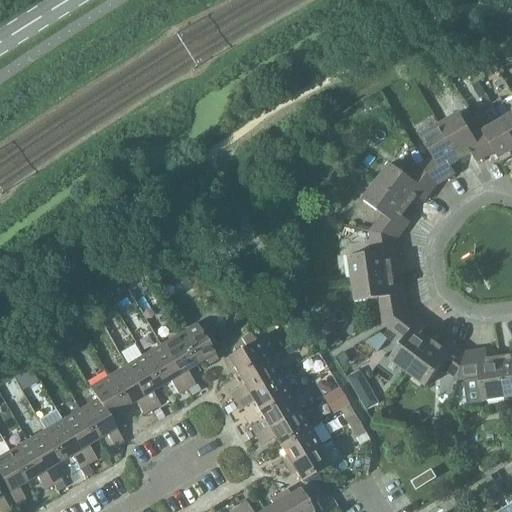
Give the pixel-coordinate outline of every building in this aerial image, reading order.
[(511,62),(511,54),(508,47),(501,51),(509,64),(511,62)] [(497,53),(489,58),(497,71),(505,66),(497,53)] [(471,69),(479,83),(485,79),(477,65),(471,69)] [(479,83),(471,69),(464,73),(472,86),(479,83)] [(462,161),(472,155),(477,163),(494,152),(495,152),(483,132),(484,131),(482,127),(471,133),(460,114),(440,125),(462,161)] [(511,114),(502,121),(511,137),(511,114)] [(495,152),(494,152),(501,165),(511,158),(511,137),(502,121),(484,131),(483,132),(495,152)] [(424,164),(437,186),(456,175),(451,167),(462,161),(440,125),(421,137),(433,158),(424,164)] [(315,140),(311,146),(327,158),(331,152),(315,140)] [(410,207),(417,198),(425,203),(437,186),(424,164),(419,166),(410,179),(390,164),(377,182),(410,207)] [(403,217),(410,207),(377,182),(363,201),(383,215),(370,233),(397,240),(410,223),(403,217)] [(393,274),(391,262),(401,261),(397,240),(370,233),(373,254),(349,257),(352,280),(393,274)] [(135,266),(120,274),(122,277),(126,285),(140,277),(135,266)] [(395,286),(393,274),(352,280),(355,303),(380,299),(383,321),(407,306),(404,285),(395,286)] [(194,287),(195,282),(193,277),(188,276),(184,278),(182,283),(184,287),(189,289),(194,287)] [(102,285),(87,294),(96,310),(111,301),(102,285)] [(80,303),(69,310),(73,316),(84,309),(80,303)] [(407,306),(383,321),(387,328),(411,313),(407,306)] [(404,341),(389,361),(408,374),(433,341),(423,334),(429,326),(411,313),(387,328),(404,341)] [(196,366),(205,360),(208,365),(217,360),(209,346),(203,336),(209,333),(211,332),(206,322),(198,327),(196,325),(178,336),(196,366)] [(334,331),(331,325),(319,332),(323,338),(334,331)] [(68,332),(60,337),(65,345),(73,340),(68,332)] [(209,333),(203,336),(209,346),(215,343),(209,333)] [(238,376),(269,358),(258,340),(255,341),(251,334),(241,339),(246,347),(223,361),(228,370),(233,367),(238,376)] [(380,334),(365,343),(379,353),(388,340),(380,334)] [(161,346),(187,390),(195,385),(187,371),(196,366),(178,336),(161,346)] [(433,341),(408,374),(426,388),(441,368),(458,381),(465,353),(448,341),(442,348),(433,341)] [(294,343),(284,350),(288,356),(298,349),(294,343)] [(187,390),(161,346),(143,356),(161,387),(170,381),(178,395),(187,390)] [(511,346),(510,347),(511,356),(499,358),(505,399),(511,397),(511,346)] [(64,350),(53,356),(59,366),(70,360),(64,350)] [(499,358),(488,360),(486,350),(465,353),(458,381),(479,378),(483,402),(505,399),(499,358)] [(344,354),(336,358),(340,365),(348,361),(344,354)] [(161,387),(143,356),(126,367),(152,411),(160,406),(152,392),(161,387)] [(235,402),(279,376),(269,358),(238,376),(244,386),(230,394),(235,402)] [(152,411),(126,367),(108,377),(126,407),(135,402),(143,416),(152,411)] [(259,411),(289,393),(279,376),(235,402),(240,411),(254,402),(259,411)] [(126,407),(108,377),(90,388),(97,400),(116,432),(125,427),(117,413),(126,407)] [(12,381),(2,387),(11,403),(22,396),(12,381)] [(339,388),(325,396),(335,414),(340,411),(349,406),(339,388)] [(300,411),(289,393),(259,411),(265,421),(251,429),(256,437),(300,411)] [(48,419),(64,408),(59,399),(42,409),(48,419)] [(116,432),(97,400),(80,410),(97,441),(107,435),(115,449),(124,444),(116,432)] [(233,404),(225,409),(228,414),(236,410),(233,404)] [(349,406),(340,411),(344,419),(354,414),(349,406)] [(97,441),(80,410),(62,421),(88,465),(97,460),(88,446),(97,441)] [(160,410),(154,413),(158,421),(164,417),(160,410)] [(275,437),(280,447),(310,429),(300,411),(256,437),(261,446),(275,437)] [(316,417),(324,435),(335,430),(326,412),(316,417)] [(344,419),(350,429),(359,423),(354,414),(344,419)] [(88,465),(62,421),(45,431),(62,462),(72,456),(80,470),(88,465)] [(365,433),(359,423),(350,429),(356,438),(365,433)] [(281,458),(286,467),(321,446),(310,429),(280,447),(286,456),(281,458)] [(62,462),(45,431),(27,442),(53,486),(61,481),(53,467),(62,462)] [(250,432),(242,436),(245,442),(253,437),(250,432)] [(365,433),(356,438),(361,447),(369,442),(369,440),(365,433)] [(467,441),(455,442),(456,454),(468,453),(467,441)] [(45,491),(53,486),(27,442),(9,452),(27,482),(36,477),(45,491)] [(321,446),(286,467),(291,475),(296,473),(301,482),(317,473),(332,464),(321,446)] [(27,482),(9,452),(0,457),(0,478),(17,507),(26,502),(18,488),(27,482)] [(431,470),(411,482),(416,491),(436,478),(431,470)] [(317,473),(301,482),(317,487),(319,485),(322,483),(317,473)] [(479,484),(484,491),(495,484),(491,477),(479,484)] [(61,481),(53,486),(57,493),(66,488),(61,481)] [(484,491),(479,484),(467,491),(472,499),(484,491)] [(278,496),(288,511),(313,511),(300,490),(290,495),(287,491),(278,496)] [(0,511),(8,511),(10,511),(0,493),(0,511)] [(511,511),(511,495),(501,502),(506,511),(511,511)] [(288,511),(278,496),(270,501),(273,506),(264,511),(288,511)] [(442,506),(445,511),(449,511),(458,506),(454,499),(442,506)] [(320,511),(325,510),(319,501),(310,506),(313,511),(320,511)] [(238,508),(240,511),(264,511),(261,511),(251,511),(246,503),(238,508)]
